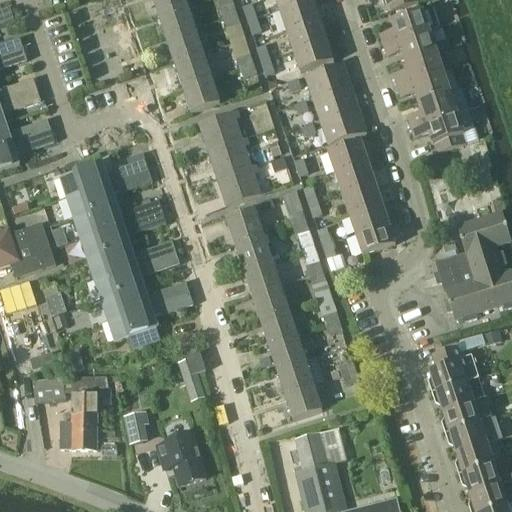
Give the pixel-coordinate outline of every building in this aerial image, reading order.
[(152,0),(157,16),(186,6),(183,0),(152,0)] [(312,3),(311,0),(274,0),(279,14),(312,3)] [(366,0),(368,3),(375,0),(382,0),(386,8),(391,6),(392,12),(393,12),(418,4),(416,0),(366,0)] [(319,23),(312,3),(279,14),(286,34),(319,23)] [(166,41),(194,31),(186,6),(157,16),(166,41)] [(223,22),(236,17),(233,8),(220,12),(223,22)] [(243,11),(248,24),(256,21),(251,8),(243,11)] [(394,34),(380,39),(383,49),(429,34),(440,31),(433,10),(422,14),(391,24),(394,34)] [(0,14),(0,26),(12,23),(9,11),(0,14)] [(239,27),(236,17),(223,22),(226,31),(239,27)] [(256,21),(248,24),(252,38),(260,35),(256,21)] [(286,34),(293,55),(326,43),(319,23),(286,34)] [(174,66),(202,56),(194,31),(166,41),(174,66)] [(405,65),(436,55),(429,34),(383,49),(387,60),(401,55),(405,65)] [(0,60),(23,53),(19,42),(0,47),(0,60)] [(326,43),(293,55),(299,76),(333,64),(326,43)] [(257,52),(261,65),(269,62),(265,49),(257,52)] [(0,72),(26,64),(23,53),(0,60),(0,72)] [(443,75),(436,55),(405,65),(408,76),(394,80),(397,91),(443,75)] [(183,91),(211,81),(202,56),(174,66),(183,91)] [(240,72),(252,67),(249,59),(237,63),(240,72)] [(269,62),(261,65),(266,79),(274,76),(269,62)] [(256,77),(252,67),(240,72),(243,81),(256,77)] [(305,80),(313,103),(350,91),(342,67),(305,80)] [(418,106),(450,96),(443,75),(397,91),(401,101),(415,96),(418,106)] [(219,107),(211,81),(183,91),(191,116),(219,107)] [(0,95),(0,105),(36,94),(33,82),(2,93),(2,95),(0,95)] [(291,94),(300,91),(297,83),(288,86),(291,94)] [(320,126),(358,113),(350,91),(313,103),(320,126)] [(40,105),(36,94),(0,105),(0,128),(5,127),(1,115),(9,113),(10,115),(40,105)] [(456,116),(450,96),(418,106),(422,117),(408,121),(411,131),(456,116)] [(298,117),(307,114),(305,106),(295,109),(298,117)] [(358,113),(320,126),(328,149),(366,137),(358,113)] [(198,127),(208,154),(241,143),(235,122),(239,121),(237,114),(198,127)] [(456,116),(411,131),(415,142),(429,137),(432,147),(435,157),(467,146),(463,137),(456,116)] [(9,138),(5,127),(0,128),(0,151),(50,134),(46,123),(15,134),(16,136),(9,138)] [(306,140),(315,137),(312,129),(303,132),(306,140)] [(50,134),(0,151),(0,174),(19,168),(15,156),(22,153),(23,156),(54,146),(50,134)] [(217,181),(251,170),(244,150),(248,148),(246,141),(241,143),(208,154),(217,181)] [(328,155),(335,176),(367,165),(360,144),(328,155)] [(278,147),(269,150),(273,161),(282,158),(278,147)] [(102,166),(60,180),(67,201),(148,175),(144,163),(142,157),(141,157),(126,162),(129,168),(113,174),(114,175),(106,178),(102,166)] [(282,161),(270,165),(274,176),(286,172),(282,161)] [(299,180),(307,177),(303,163),(295,166),(299,180)] [(374,185),(367,165),(335,176),(342,196),(374,185)] [(251,170),(217,181),(226,210),(260,198),(253,177),(257,176),(255,169),(251,170)] [(63,170),(49,174),(52,182),(66,178),(63,170)] [(151,186),(148,175),(67,201),(74,222),(116,208),(112,196),(120,193),(121,196),(151,186)] [(381,206),(374,185),(342,196),(349,217),(381,206)] [(304,194),(309,207),(317,205),(312,191),(304,194)] [(295,195),(282,200),(289,220),(302,216),(295,195)] [(120,219),(116,208),(74,222),(81,242),(161,215),(158,204),(127,215),(127,216),(120,219)] [(317,205),(309,207),(313,221),(321,218),(317,205)] [(355,237),(388,226),(381,206),(349,217),(355,237)] [(26,207),(12,212),(14,218),(29,213),(26,207)] [(226,223),(235,248),(263,239),(254,213),(226,223)] [(165,226),(161,215),(81,242),(87,263),(130,249),(126,237),(133,234),(134,237),(165,226)] [(292,229),(305,225),(302,216),(289,220),(292,229)] [(511,273),(503,276),(501,269),(506,267),(502,255),(497,257),(495,249),(510,245),(501,216),(457,229),(466,257),(436,266),(439,276),(434,278),(437,287),(442,286),(445,296),(447,295),(449,302),(443,304),(447,316),(453,314),(455,323),(463,320),(464,325),(477,321),(475,316),(503,308),(504,313),(511,310),(511,273)] [(308,234),(305,225),(292,229),(295,238),(308,234)] [(388,226),(355,237),(362,258),(395,247),(388,226)] [(15,281),(55,268),(41,227),(11,237),(9,231),(0,234),(0,272),(11,268),(15,281)] [(318,234),(322,248),(331,245),(326,232),(318,234)] [(235,248),(243,273),(271,264),(263,239),(235,248)] [(134,260),(130,249),(87,263),(94,283),(175,256),(171,245),(140,256),(141,257),(134,260)] [(331,245),(322,248),(330,270),(338,267),(331,245)] [(442,249),(444,257),(456,253),(453,245),(442,249)] [(178,267),(175,256),(94,283),(101,303),(143,289),(140,278),(147,275),(148,277),(178,267)] [(280,289),(271,264),(243,273),(251,298),(280,289)] [(309,279),(322,275),(319,266),(306,270),(309,279)] [(344,271),(331,275),(338,295),(340,294),(343,293),(351,291),(344,271)] [(322,275),(309,279),(312,288),(325,284),(322,275)] [(55,286),(41,291),(45,302),(56,298),(59,297),(55,286)] [(108,324),(189,297),(185,286),(154,297),(155,298),(147,301),(143,289),(101,303),(108,324)] [(288,314),(280,289),(251,298),(260,323),(288,314)] [(189,297),(108,324),(115,345),(127,341),(156,331),(157,331),(153,319),(161,316),(162,318),(192,308),(189,297)] [(56,298),(45,302),(49,312),(59,308),(56,298)] [(297,339),(288,314),(260,323),(268,348),(297,339)] [(325,329),(338,325),(336,316),(323,320),(325,329)] [(342,335),(338,325),(325,329),(329,339),(342,335)] [(498,334),(482,339),(484,348),(485,351),(501,346),(498,334)] [(305,364),(297,339),(268,348),(276,373),(305,364)] [(432,396),(479,381),(472,360),(461,363),(457,351),(432,359),(436,372),(429,374),(433,388),(432,392),(431,392),(432,396)] [(195,378),(205,374),(200,357),(185,361),(187,366),(191,379),(195,378)] [(313,389),(305,364),(276,373),(285,398),(313,389)] [(187,366),(180,368),(192,404),(203,400),(195,378),(191,379),(187,366)] [(342,379),(355,375),(352,366),(339,370),(342,379)] [(355,375),(342,379),(345,389),(358,384),(355,375)] [(63,381),(33,386),(36,407),(65,403),(63,381)] [(479,381),(432,396),(433,400),(434,400),(438,402),(442,415),(486,402),(479,381)] [(313,389),(285,398),(293,424),(322,414),(313,389)] [(60,425),(60,452),(96,453),(97,398),(73,398),(72,424),(60,425)] [(445,437),(492,422),(492,421),(487,407),(489,405),(488,401),(442,415),(447,429),(445,433),(444,433),(445,437)] [(125,420),(131,448),(144,445),(140,429),(147,428),(145,416),(125,420)] [(492,422),(445,437),(447,441),(448,440),(451,443),(456,456),(487,446),(502,441),(495,421),(494,420),(492,421),(492,422)] [(338,432),(295,443),(302,470),(294,472),(303,511),(346,511),(335,467),(347,464),(338,432)] [(167,444),(167,446),(158,449),(165,473),(175,470),(181,490),(206,482),(192,436),(167,444)] [(487,446),(456,456),(460,470),(459,474),(458,475),(459,478),(494,467),(487,446)] [(511,476),(507,462),(459,478),(460,482),(461,482),(465,484),(469,498),(511,483),(511,476)] [(511,483),(469,498),(474,511),(473,511),(494,511),(507,508),(511,506),(511,483)] [(355,511),(398,511),(396,502),(355,511)]
